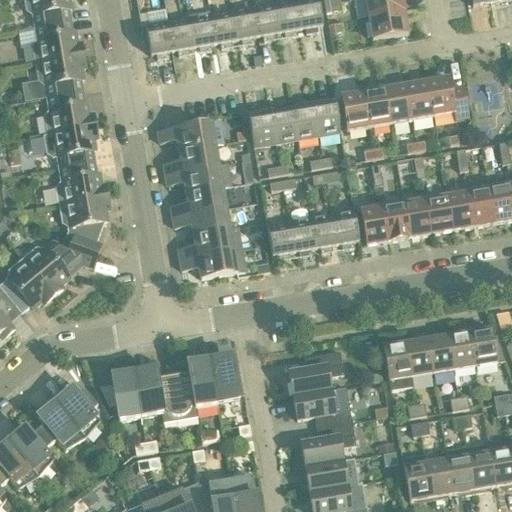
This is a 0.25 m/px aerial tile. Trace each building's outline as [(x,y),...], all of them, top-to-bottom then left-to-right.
[(34,30),(70,24),(68,12),(71,12),(69,1),(72,0),(23,0),(26,15),(32,19),(34,30)] [(317,31),(322,30),(316,0),(315,0),(295,3),(300,34),(306,33),(307,38),(318,36),(317,31)] [(368,21),(403,15),(400,0),(364,0),(368,21)] [(490,7),(488,0),(469,0),(471,10),(490,7)] [(300,34),(295,3),(274,7),(279,37),(283,36),(284,42),(297,40),(296,34),(300,34)] [(326,17),(340,14),(339,4),(324,7),(326,17)] [(279,37),(274,7),(253,11),(258,41),(264,40),(265,45),(275,44),(274,38),(279,37)] [(258,41),(253,11),(232,14),(237,44),(241,44),(242,49),(254,47),(253,42),(258,41)] [(237,44),(232,14),(211,18),(216,48),(220,47),(221,52),(232,51),(231,45),(237,44)] [(371,44),(407,38),(403,15),(368,21),(371,44)] [(169,25),(150,28),(148,16),(138,18),(141,31),(147,30),(152,60),(157,59),(158,64),(169,62),(168,56),(174,55),(169,25)] [(216,48),(211,18),(190,21),(195,52),(199,51),(200,56),(212,54),(211,49),(216,48)] [(195,52),(190,21),(169,25),(174,55),(178,54),(179,60),(190,58),(189,53),(195,52)] [(34,67),(83,59),(81,46),(77,46),(75,35),(72,36),(70,24),(34,30),(36,41),(31,49),(34,67)] [(334,37),(344,36),(342,26),(333,28),(334,37)] [(46,101),(81,95),(79,83),(83,83),(82,72),(85,71),(83,59),(34,67),(38,86),(44,90),(46,101)] [(462,91),(450,93),(448,81),(426,85),(432,120),(453,117),(454,125),(468,122),(462,91)] [(411,124),(432,120),(426,85),(405,88),(411,124)] [(389,127),(411,124),(405,88),(383,92),(389,127)] [(368,131),(389,127),(383,92),(362,96),(368,131)] [(46,137),(95,129),(93,116),(89,117),(87,106),(83,106),(81,95),(46,101),(48,112),(43,119),(46,137)] [(345,135),(368,131),(362,96),(339,99),(345,135)] [(333,105),(327,106),(326,101),(310,104),(316,140),(338,136),(333,105)] [(295,143),(316,140),(310,104),(295,107),(296,112),(290,113),(295,143)] [(290,113),(285,114),(284,108),(268,111),(275,147),(295,143),(290,113)] [(253,151),(275,147),(268,111),(252,114),(253,120),(248,120),(253,151)] [(210,126),(158,134),(160,147),(177,144),(179,155),(214,148),(224,146),(220,124),(210,126)] [(58,172),(93,165),(91,154),(95,153),(93,142),(97,142),(95,129),(46,137),(42,138),(45,155),(53,160),(56,160),(58,172)] [(449,150),(459,148),(457,139),(448,140),(449,150)] [(416,156),(426,154),(424,145),(415,146),(416,156)] [(407,158),(416,156),(415,146),(405,148),(407,158)] [(499,158),(508,156),(506,146),(498,147),(499,158)] [(180,165),(164,168),(166,179),(218,169),(214,148),(179,155),(180,165)] [(374,163),(383,162),(382,152),(372,154),(374,163)] [(457,165),(466,164),(464,153),(455,155),(457,165)] [(364,165),(374,163),(372,154),(363,155),(364,165)] [(501,169),(510,167),(508,156),(499,158),(501,169)] [(322,172),(336,170),(334,161),(320,163),(322,172)] [(414,172),(423,171),(421,161),(412,162),(414,172)] [(310,174),(322,172),(320,163),(309,165),(310,174)] [(459,176),(467,174),(466,164),(457,165),(459,176)] [(58,208),(106,199),(104,186),(100,187),(98,177),(96,177),(93,165),(58,172),(60,183),(55,190),(58,208)] [(218,169),(166,179),(167,189),(184,186),(186,196),(221,190),(229,189),(229,191),(232,190),(228,167),(218,169)] [(280,179),(293,177),(292,168),(279,170),(280,179)] [(372,180),(380,179),(378,168),(370,170),(372,180)] [(268,181),(280,179),(279,170),(266,172),(268,181)] [(416,183),(425,182),(423,171),(414,172),(416,183)] [(325,187),(338,185),(337,175),(323,178),(325,187)] [(313,189),(325,187),(323,178),(311,180),(313,189)] [(373,191),(382,189),(380,179),(372,180),(373,191)] [(283,194),(296,192),(294,183),(281,185),(283,194)] [(494,227),(511,224),(511,206),(508,184),(487,188),(494,227)] [(270,196),(283,194),(281,185),(269,187),(270,196)] [(473,231),(494,227),(487,188),(466,192),(473,231)] [(188,207),(171,210),(173,221),(225,212),(221,190),(186,196),(188,207)] [(452,235),(473,231),(466,192),(445,195),(452,235)] [(430,238),(452,235),(445,195),(423,199),(430,238)] [(106,199),(58,208),(61,226),(67,230),(66,234),(67,234),(63,247),(96,258),(100,248),(96,246),(104,224),(108,223),(106,212),(109,212),(106,199)] [(409,242),(430,238),(423,199),(402,202),(409,242)] [(388,245),(409,242),(402,202),(380,206),(388,245)] [(365,249),(388,245),(380,206),(358,210),(365,249)] [(225,212),(173,221),(174,231),(191,228),(193,239),(228,233),(228,232),(225,212)] [(352,215),(330,218),(335,249),(341,248),(342,254),(354,252),(353,246),(357,245),(352,215)] [(330,218),(309,222),(314,252),(320,251),(321,257),(332,255),(331,249),(335,249),(330,218)] [(309,222),(288,225),(293,256),(298,255),(299,261),(311,259),(310,253),(314,252),(309,222)] [(288,225),(267,229),(272,260),(276,259),(277,259),(278,264),(290,262),(289,257),(293,256),(288,225)] [(195,250),(178,253),(180,263),(240,253),(237,231),(228,232),(228,233),(193,239),(195,250)] [(35,250),(20,262),(54,299),(64,291),(61,288),(69,281),(67,278),(80,267),(92,271),(96,258),(63,247),(62,248),(51,243),(42,251),(35,250)] [(240,253),(180,263),(182,274),(198,271),(200,283),(236,277),(244,275),(244,274),(240,253)] [(6,282),(0,287),(0,291),(8,301),(21,317),(30,309),(32,312),(41,304),(43,308),(54,299),(20,262),(7,273),(6,282)] [(267,267),(255,269),(257,277),(269,275),(267,267)] [(0,336),(3,340),(15,331),(0,313),(0,308),(8,301),(0,291),(0,336)] [(496,340),(491,340),(489,329),(479,330),(477,334),(468,336),(474,370),(504,365),(496,340)] [(468,336),(459,337),(455,334),(447,336),(453,374),(474,370),(468,336)] [(432,377),(453,374),(447,336),(437,337),(434,341),(426,343),(432,377)] [(426,343),(416,344),(413,341),(404,343),(411,381),(432,377),(426,343)] [(412,391),(411,381),(404,343),(394,345),(391,349),(383,350),(390,394),(412,391)] [(315,372),(288,377),(292,400),(329,394),(327,382),(342,379),(338,356),(313,361),(315,372)] [(216,407),(237,404),(230,361),(208,364),(216,407)] [(195,411),(216,407),(208,364),(187,368),(189,377),(195,411)] [(161,416),(155,382),(154,374),(132,377),(140,420),(161,416)] [(118,424),(140,420),(132,377),(111,381),(112,389),(101,391),(109,407),(115,406),(118,424)] [(196,420),(195,411),(189,377),(155,382),(161,416),(163,425),(196,420)] [(86,396),(78,402),(71,392),(54,407),(87,447),(88,445),(86,442),(99,427),(90,415),(97,410),(86,396)] [(329,394),(292,400),(296,424),(323,419),(325,431),(351,427),(350,420),(345,392),(329,394)] [(509,397),(492,400),(493,408),(502,406),(510,405),(509,397)] [(460,414),(469,412),(466,400),(458,402),(460,414)] [(451,415),(460,414),(458,402),(449,403),(451,415)] [(510,405),(502,406),(504,419),(511,417),(511,414),(511,406),(510,405)] [(502,406),(493,408),(496,420),(504,419),(502,406)] [(85,448),(87,447),(54,407),(37,420),(44,429),(37,434),(49,449),(56,444),(65,454),(83,445),(85,448)] [(417,421),(426,420),(424,407),(415,409),(417,421)] [(409,423),(417,421),(415,409),(407,410),(409,423)] [(463,433),(472,431),(470,419),(461,420),(463,433)] [(454,434),(463,433),(461,420),(452,421),(454,434)] [(421,440),(429,438),(427,426),(418,427),(421,440)] [(327,442),(300,447),(304,471),(341,464),(339,451),(355,449),(351,427),(325,431),(327,442)] [(412,441),(421,440),(418,427),(410,428),(412,441)] [(239,440),(250,439),(248,428),(237,430),(239,440)] [(37,434),(31,440),(24,431),(7,445),(40,486),(41,484),(39,481),(52,465),(43,454),(49,449),(37,434)] [(201,447),(218,444),(217,434),(199,437),(201,447)] [(146,456),(157,455),(155,444),(144,446),(146,456)] [(242,457),(253,455),(251,444),(240,446),(242,457)] [(39,487),(40,486),(7,445),(0,450),(0,484),(2,488),(9,483),(18,493),(36,484),(39,487)] [(136,458),(146,456),(144,446),(134,447),(136,458)] [(489,456),(488,448),(466,451),(474,497),(483,496),(485,492),(494,490),(489,456)] [(464,499),(474,497),(466,451),(445,455),(446,463),(452,498),(460,496),(464,499)] [(507,491),(511,490),(511,463),(510,452),(489,456),(494,490),(503,489),(507,491)] [(193,465),(204,463),(202,453),(191,455),(193,465)] [(385,470),(397,468),(395,455),(382,457),(385,470)] [(431,505),(425,466),(424,459),(402,463),(409,505),(418,504),(422,506),(431,505)] [(149,473),(159,471),(158,460),(147,462),(149,473)] [(138,475),(149,473),(147,462),(136,464),(138,475)] [(341,464),(304,471),(308,496),(346,489),(358,487),(354,462),(341,464)] [(443,499),(452,498),(446,463),(425,466),(431,505),(440,503),(443,499)] [(233,511),(256,511),(251,479),(229,483),(233,511)] [(207,487),(198,488),(201,511),(233,511),(229,483),(207,487)] [(197,485),(160,500),(165,511),(201,511),(198,488),(197,485)] [(346,489),(308,496),(310,511),(365,511),(363,500),(361,487),(358,487),(346,489)] [(80,501),(72,508),(74,511),(84,511),(87,510),(98,501),(92,494),(81,503),(80,501)] [(165,511),(160,500),(132,511),(165,511)]
